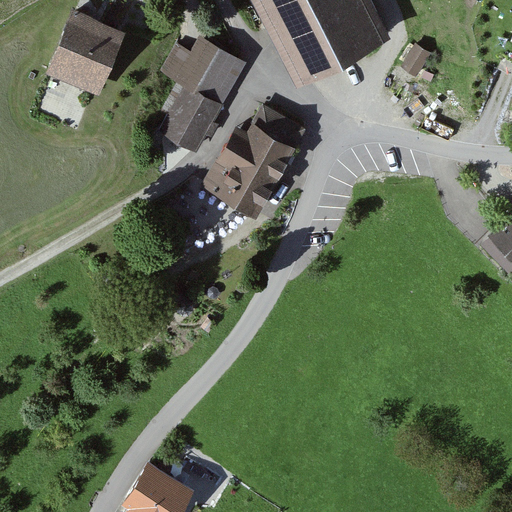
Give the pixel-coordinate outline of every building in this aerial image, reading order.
[(371,0),(252,0),(293,79),(387,31),(371,0)] [(122,26),(68,6),(43,73),(97,93),(122,26)] [(245,61),(199,36),(191,51),(179,44),(161,75),(184,87),(160,130),(195,150),(245,61)] [(401,61),(420,74),(434,52),(415,40),(401,61)] [(243,129),(235,124),(201,181),(253,212),(302,128),(259,103),(243,129)] [(511,211),(483,242),(511,269),(511,267),(511,211)] [(173,511),(189,485),(141,458),(118,499),(122,501),(116,511),(173,511)]
